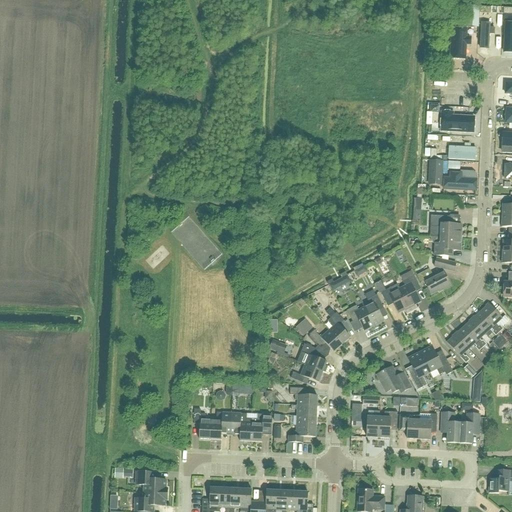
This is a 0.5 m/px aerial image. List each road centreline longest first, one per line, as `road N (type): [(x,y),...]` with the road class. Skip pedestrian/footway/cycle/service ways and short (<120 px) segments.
road 1 (track): [(84,511),(110,0)]
road 2 (residential): [(334,464),(347,367),(454,307),(475,285),(489,73),(511,63)]
road 3 (track): [(106,511),(125,200)]
road 4 (residential): [(334,464),(188,457)]
road 5 (residential): [(372,466),(386,482),(470,485),(471,456)]
